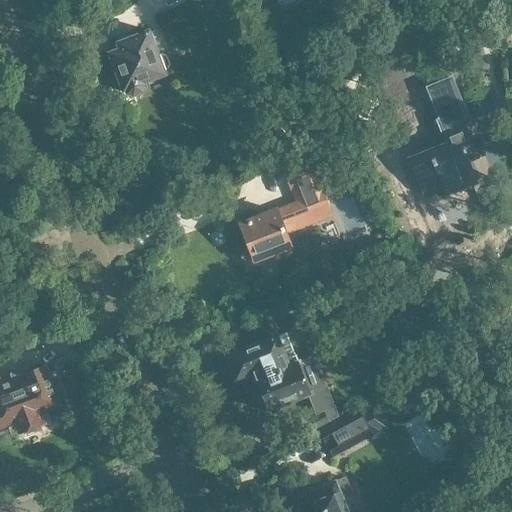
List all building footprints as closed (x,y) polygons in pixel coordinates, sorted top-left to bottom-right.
[(511,15),(503,16),(504,34),(511,33),(511,15)] [(163,72),(161,70),(167,68),(169,63),(166,55),(161,53),(158,54),(158,53),(156,54),(152,43),(154,42),(150,30),(117,42),(120,48),(109,52),(122,87),(125,86),(127,92),(131,93),(141,89),(143,84),(142,80),(163,72)] [(435,108),(431,110),(443,143),(407,156),(420,191),(440,184),(443,194),(476,181),(464,151),(472,148),(455,103),(460,101),(450,76),(426,85),(435,108)] [(275,208),(240,221),(254,257),(271,251),(274,258),(292,251),(282,226),(295,220),(296,222),(318,213),(317,212),(330,207),(319,179),(324,178),(316,160),(283,172),(294,200),(275,208)] [(378,262),(386,282),(409,273),(401,253),(378,262)] [(252,379),(255,378),(298,361),(295,353),(284,357),(275,335),(226,355),(235,376),(249,371),(252,379)] [(298,361),(255,378),(266,407),(309,390),(298,361)] [(0,431),(14,425),(13,422),(56,405),(52,394),(48,396),(44,386),(48,385),(43,373),(24,380),(26,384),(2,393),(0,390),(0,389),(0,431)] [(385,428),(371,401),(316,431),(331,458),(385,428)] [(308,415),(315,428),(340,415),(334,406),(324,411),(322,407),(308,415)] [(335,485),(334,481),(296,496),(302,511),(346,511),(340,495),(351,490),(346,480),(335,485)]
